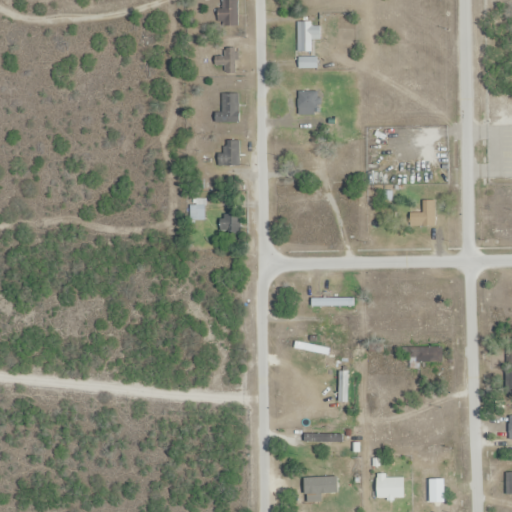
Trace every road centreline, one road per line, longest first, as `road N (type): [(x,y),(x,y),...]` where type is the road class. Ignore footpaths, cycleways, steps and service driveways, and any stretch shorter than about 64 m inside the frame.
road 1 (residential): [(478,511),(465,0)]
road 2 (residential): [(265,511),(261,0)]
road 3 (residential): [(265,397),(0,378)]
road 4 (tertiary): [(511,258),(264,261)]
